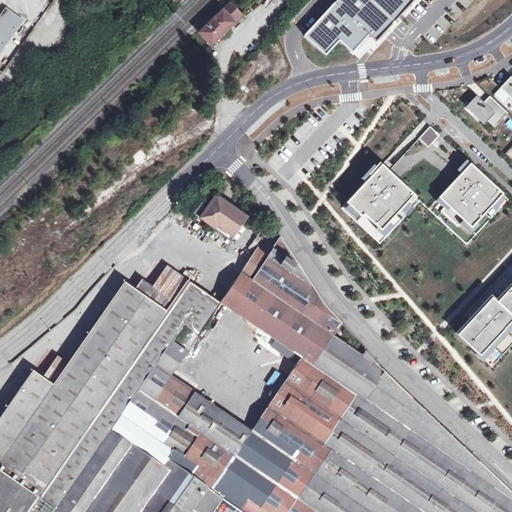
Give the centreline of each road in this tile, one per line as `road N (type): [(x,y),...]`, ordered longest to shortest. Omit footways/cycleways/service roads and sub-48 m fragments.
road 1 (tertiary): [(222,145),(281,216),(333,300),(511,475)]
road 2 (tertiary): [(0,353),(222,145)]
road 3 (unclassified): [(416,65),(298,79),(222,145)]
road 4 (residential): [(416,65),(438,109),(511,173)]
